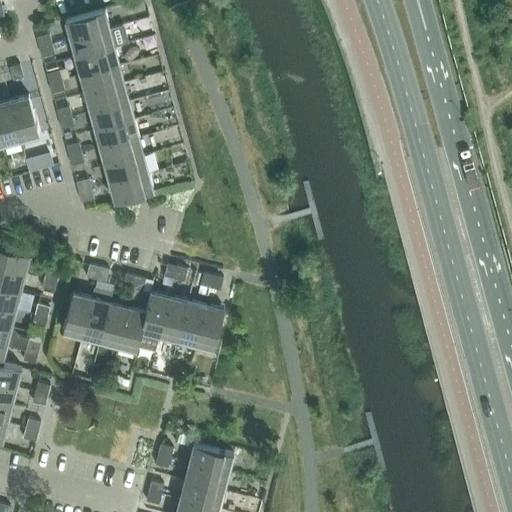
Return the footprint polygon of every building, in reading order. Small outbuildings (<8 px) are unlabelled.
[(66,18),(71,37),(110,26),(105,8),(66,18)] [(506,20),(492,16),(490,23),(504,27),(506,20)] [(71,37),(75,55),(115,44),(110,26),(71,37)] [(37,35),(39,45),(52,42),(49,32),(37,35)] [(42,55),(43,55),(55,52),(52,42),(39,45),(42,55)] [(75,55),(80,73),(120,63),(115,44),(75,55)] [(24,75),(21,62),(10,65),(14,78),(24,75)] [(80,73),(85,91),(125,81),(120,63),(80,73)] [(47,72),(49,82),(62,78),(59,68),(47,72)] [(62,78),(49,82),(52,91),(64,88),(62,78)] [(85,91),(90,109),(130,99),(125,81),(85,91)] [(28,93),(10,98),(20,138),(39,133),(28,93)] [(10,98),(0,101),(0,133),(2,143),(20,138),(10,98)] [(90,109),(95,127),(134,117),(130,99),(90,109)] [(56,108),(59,118),(72,114),(69,104),(56,108)] [(72,114),(59,118),(62,127),(74,124),(72,114)] [(95,127),(100,145),(139,135),(134,117),(95,127)] [(100,145),(105,164),(144,153),(139,135),(100,145)] [(66,144),(69,154),(81,150),(79,141),(66,144)] [(81,150),(69,154),(72,164),(84,160),(81,150)] [(105,164),(110,182),(149,171),(144,153),(105,164)] [(110,182),(115,200),(154,189),(149,171),(110,182)] [(76,180),(79,190),(91,187),(89,177),(76,180)] [(91,187),(79,190),(81,200),(94,197),(91,187)] [(0,244),(0,264),(25,271),(30,252),(0,244)] [(174,276),(177,264),(167,261),(164,274),(174,276)] [(86,275),(96,278),(100,265),(89,262),(86,275)] [(0,264),(0,283),(21,289),(25,271),(0,264)] [(187,266),(177,264),(174,276),(184,279),(187,266)] [(100,265),(96,278),(106,280),(109,267),(100,265)] [(47,266),(44,276),(57,279),(59,269),(47,266)] [(200,283),(210,286),(213,273),(204,271),(200,283)] [(123,284),(132,287),(136,274),(126,272),(123,284)] [(213,273),(210,286),(220,288),(223,276),(213,273)] [(136,274),(132,287),(142,289),(146,276),(136,274)] [(57,279),(44,276),(42,286),(54,289),(57,279)] [(0,303),(16,307),(21,289),(0,283),(0,303)] [(200,283),(198,292),(208,294),(210,286),(200,283)] [(92,295),(82,334),(100,339),(110,299),(112,290),(94,285),(92,295)] [(141,329),(142,329),(159,333),(169,294),(151,289),(146,308),(146,309),(141,329)] [(63,329),(82,334),(92,295),(73,290),(63,329)] [(169,294),(159,333),(177,338),(187,298),(169,294)] [(187,298),(177,338),(195,343),(206,303),(187,298)] [(110,299),(100,339),(118,344),(128,304),(110,299)] [(37,302),(35,312),(47,315),(50,305),(37,302)] [(0,322),(11,325),(12,325),(16,307),(0,303),(0,322)] [(206,303),(195,343),(214,348),(224,308),(206,303)] [(128,304),(118,344),(137,348),(142,329),(141,329),(146,309),(146,308),(128,304)] [(47,315),(35,312),(32,322),(45,325),(47,315)] [(0,322),(0,341),(7,343),(25,348),(28,338),(28,336),(19,333),(12,325),(11,325),(0,322)] [(28,338),(25,348),(38,351),(40,342),(28,338)] [(23,358),(24,358),(35,361),(38,351),(25,348),(23,358)] [(22,366),(2,361),(2,362),(0,360),(0,380),(17,385),(22,366)] [(112,374),(110,381),(121,384),(123,377),(112,374)] [(0,380),(0,399),(12,403),(17,385),(0,380)] [(38,380),(36,390),(48,394),(51,384),(38,380)] [(48,394),(36,390),(33,400),(46,403),(48,394)] [(0,399),(0,419),(7,421),(12,403),(0,399)] [(29,416),(26,426),(39,429),(41,420),(29,416)] [(39,429),(26,426),(23,436),(36,440),(39,429)] [(173,445),(161,442),(158,452),(170,456),(173,445)] [(190,461),(229,471),(234,452),(194,442),(190,461)] [(170,456),(158,452),(155,462),(168,465),(170,456)] [(185,479),(224,489),(229,471),(190,461),(185,479)] [(164,482),(151,478),(148,488),(161,492),(164,482)] [(180,497),(220,507),(224,489),(185,479),(180,497)] [(161,492),(148,488),(146,498),(158,502),(161,492)] [(175,511),(218,511),(220,507),(180,497),(175,511)] [(0,502),(0,503),(0,511),(8,511),(10,504),(0,502)]
